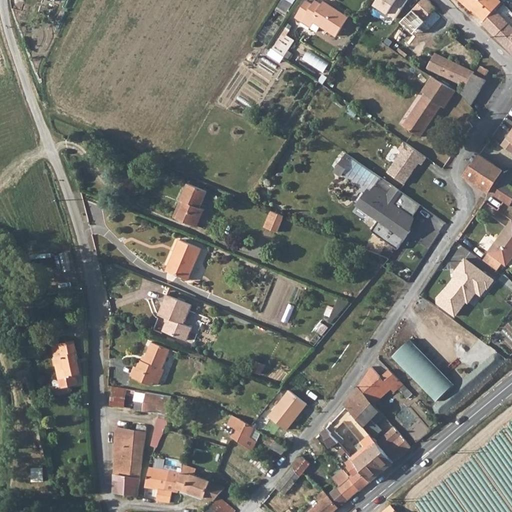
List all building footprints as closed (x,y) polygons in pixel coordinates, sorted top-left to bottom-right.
[(283,0),(278,9),(288,15),(297,0),(283,0)] [(413,10),(422,0),(412,0),(407,5),(413,10)] [(423,20),(437,7),(429,0),(422,0),(413,10),(423,20)] [(308,16),(337,36),(350,19),(327,3),(324,6),(318,2),(313,6),(307,1),(295,18),(302,23),(308,16)] [(511,23),(511,11),(502,2),(497,8),(481,24),(511,52),(511,28),(509,26),(511,23)] [(365,26),(376,32),(384,19),(373,12),(365,26)] [(269,54),(284,62),(297,38),(282,31),(269,54)] [(326,72),(331,63),(310,50),(305,59),(326,72)] [(472,74),(471,72),(442,57),(432,70),(471,91),(479,79),(480,78),(472,74)] [(487,72),(484,76),(491,82),(494,78),(487,72)] [(457,92),(437,79),(405,127),(422,138),(443,107),(446,109),(457,92)] [(471,91),(466,100),(474,109),(490,86),(479,79),(471,91)] [(511,130),(507,137),(502,145),(511,151),(511,130)] [(403,151),(387,171),(406,184),(421,163),(423,164),(427,156),(405,141),(400,148),(403,151)] [(510,207),(511,204),(511,185),(510,184),(499,177),(504,172),(481,155),(466,175),(510,207)] [(511,176),(504,172),(499,177),(510,184),(511,181),(511,176)] [(175,200),(180,202),(173,218),(192,226),(199,210),(195,208),(202,191),(183,183),(175,200)] [(465,202),(439,183),(428,198),(444,209),(450,212),(452,209),(458,213),(465,202)] [(444,209),(428,198),(387,259),(393,263),(379,284),(393,294),(408,273),(404,270),(444,209)] [(266,226),(280,232),(287,216),(273,210),(266,226)] [(511,224),(488,253),(507,269),(511,263),(511,224)] [(202,248),(180,239),(168,269),(190,279),(202,248)] [(497,279),(467,257),(455,272),(456,275),(438,296),(438,303),(458,317),(469,302),(471,303),(478,292),(485,297),(497,279)] [(192,305),(166,294),(159,314),(168,318),(163,329),(187,339),(192,328),(183,325),(192,305)] [(51,334),(43,336),(46,345),(56,343),(65,378),(59,380),(64,396),(81,391),(79,385),(84,383),(81,374),(86,372),(79,341),(63,345),(59,330),(50,332),(51,334)] [(438,401),(457,384),(413,338),(395,355),(438,401)] [(135,377),(154,384),(156,381),(161,368),(164,368),(172,348),(154,342),(146,362),(142,361),(139,368),(135,377)] [(168,370),(164,368),(161,368),(156,381),(162,384),(168,370)] [(358,402),(366,410),(373,402),(388,386),(381,380),(373,371),(359,385),(351,396),(358,402)] [(381,380),(388,386),(389,385),(392,388),(399,381),(389,372),(381,380)] [(409,400),(415,395),(399,381),(392,388),(398,393),(400,391),(409,400)] [(373,402),(375,405),(392,388),(389,385),(388,386),(373,402)] [(172,415),(177,393),(144,389),(144,391),(118,387),(115,403),(138,407),(138,409),(172,415)] [(306,408),(283,388),(268,407),(291,427),(306,408)] [(358,402),(351,396),(345,404),(351,411),(358,402)] [(375,405),(373,402),(366,410),(358,402),(351,411),(376,437),(383,429),(373,420),(381,411),(375,405)] [(358,463),(372,479),(397,459),(380,441),(376,437),(351,411),(345,404),(326,426),(330,431),(343,419),(373,451),(358,463)] [(234,429),(238,416),(233,413),(229,425),(234,429)] [(171,419),(162,416),(159,427),(166,429),(171,419)] [(251,450),(264,432),(254,425),(238,416),(234,429),(232,438),(251,450)] [(145,432),(136,429),(117,424),(119,490),(139,493),(145,432)] [(330,431),(326,426),(322,431),(326,436),(324,438),(331,448),(340,442),(330,431)] [(397,427),(380,441),(397,459),(414,445),(409,440),(397,427)] [(272,448),(283,454),(288,447),(278,440),(272,448)] [(344,456),(348,452),(344,447),(339,451),(344,456)] [(311,462),(303,454),(293,466),(302,474),(305,470),(311,462)] [(264,473),(267,468),(255,458),(251,463),(264,473)] [(354,475),(352,477),(361,488),(372,479),(358,463),(353,458),(347,463),(349,465),(347,466),(354,475)] [(214,499),(218,495),(225,488),(209,483),(210,480),(196,475),(197,468),(187,466),(188,463),(185,462),(183,470),(183,474),(180,489),(214,499)] [(170,472),(183,474),(183,470),(164,466),(163,470),(170,472)] [(296,482),(302,474),(293,466),(287,474),(296,482)] [(163,470),(150,468),(147,486),(160,489),(168,490),(170,472),(163,470)] [(170,472),(168,490),(160,489),(159,498),(171,501),(174,492),(179,493),(180,489),(183,474),(170,472)] [(340,481),(342,484),(339,487),(349,499),(361,489),(351,478),(348,480),(345,477),(340,481)] [(292,486),(283,480),(277,487),(287,494),(292,486)] [(341,505),(349,499),(339,487),(330,494),(341,505)] [(333,511),(341,505),(330,494),(325,490),(318,495),(322,499),(315,507),(320,511),(333,511)] [(233,511),(235,511),(218,495),(214,499),(203,511),(233,511)]
